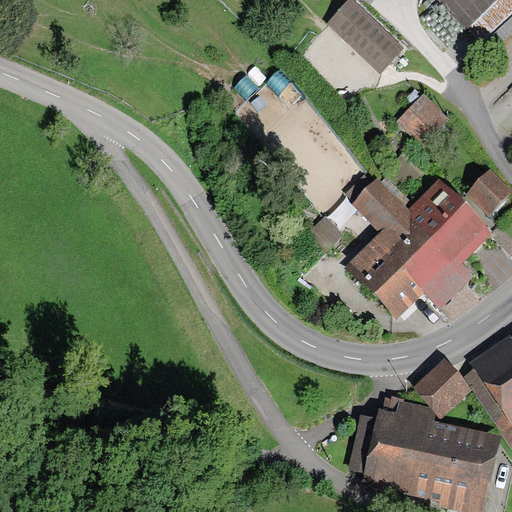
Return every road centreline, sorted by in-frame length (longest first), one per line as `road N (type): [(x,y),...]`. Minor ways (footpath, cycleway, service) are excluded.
road 1 (tertiary): [(106,118),(171,169),(246,286),(277,323),(314,347),(361,359),(406,356),(479,323),(511,295)]
road 2 (residential): [(399,511),(299,464),(287,449),(174,244),(111,154),(106,118)]
road 3 (track): [(0,386),(115,403),(299,464)]
road 4 (unknown): [(511,172),(459,82),(405,21),(403,0)]
